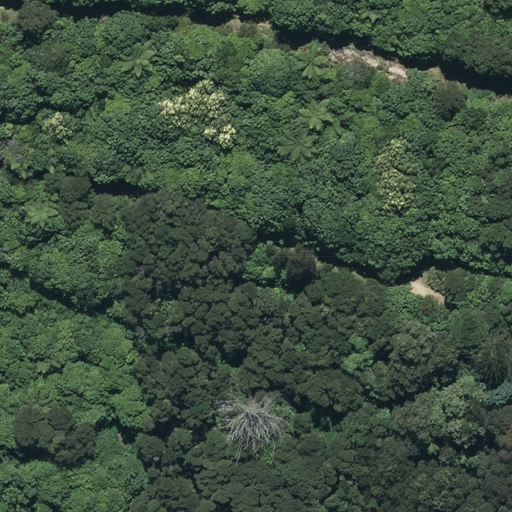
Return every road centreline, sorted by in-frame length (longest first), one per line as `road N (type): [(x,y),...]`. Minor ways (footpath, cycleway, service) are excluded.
road 1 (track): [(511,75),(110,0)]
road 2 (track): [(511,216),(467,229),(449,253),(467,277),(511,293)]
